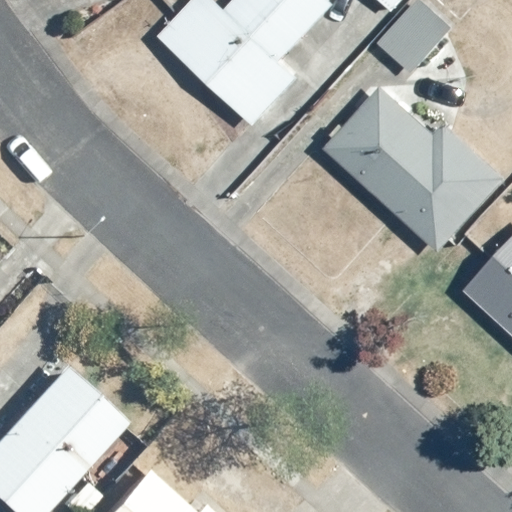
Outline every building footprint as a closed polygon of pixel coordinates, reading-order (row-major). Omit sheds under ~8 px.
[(338,1),(337,0),(235,0),(229,7),(220,0),(194,0),(163,33),(258,121),(301,75),(283,59),(338,1)] [(456,27),(428,0),(419,0),(381,39),(413,71),(456,27)] [(381,0),(393,11),(402,0),(381,0)] [(437,124),(384,76),(324,141),(442,249),(511,174),(446,114),(437,124)] [(511,238),(468,287),(511,327),(511,238)] [(78,472),(88,460),(100,471),(128,440),(116,429),(127,418),(64,361),(0,432),(0,499),(14,511),(41,511),(47,505),(54,511),(85,511),(102,493),(78,472)] [(207,511),(149,461),(104,511),(207,511)]
